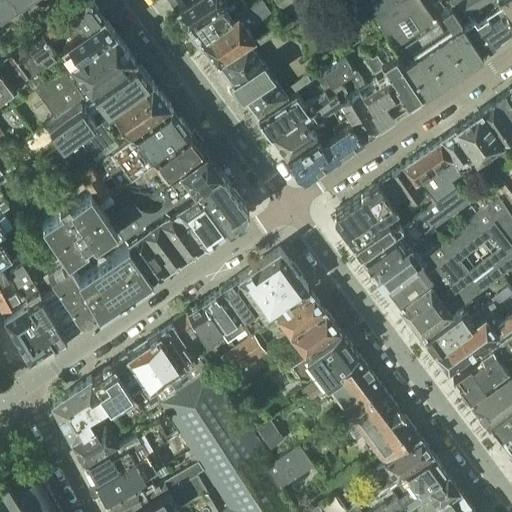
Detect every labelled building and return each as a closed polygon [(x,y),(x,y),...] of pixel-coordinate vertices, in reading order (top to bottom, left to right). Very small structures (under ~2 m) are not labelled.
[(0,0),(0,13),(19,1),(18,0),(0,0)] [(78,31),(102,14),(91,0),(80,0),(64,11),(78,31)] [(188,0),(176,8),(189,25),(225,0),(188,0)] [(246,6),(241,0),(225,0),(189,25),(200,40),(238,12),(246,6)] [(255,0),(246,6),(238,12),(200,40),(219,63),(233,53),(249,41),(255,37),(248,27),(269,8),(263,0),(255,0)] [(362,0),(387,36),(427,9),(420,0),(362,0)] [(452,0),(463,16),(487,0),(452,0)] [(511,0),(497,0),(497,1),(501,5),(511,21),(511,0)] [(446,33),(438,21),(395,49),(397,51),(403,61),(423,92),(464,65),(464,64),(482,52),(464,24),(451,5),(443,10),(455,28),(446,33)] [(482,52),(511,31),(511,21),(501,5),(487,15),(486,14),(484,16),(476,21),(474,17),(464,24),(482,52)] [(66,40),(78,31),(64,11),(52,19),(66,40)] [(66,52),(74,57),(114,29),(102,14),(78,31),(66,40),(59,45),(66,52)] [(40,28),(54,49),(59,45),(66,40),(52,19),(40,28)] [(249,41),(233,53),(252,79),(268,67),(253,46),(275,31),(272,27),(255,37),(249,41)] [(40,28),(25,38),(44,63),(57,54),(54,49),(40,28)] [(46,79),(38,85),(44,94),(58,114),(135,56),(114,29),(74,57),(44,78),(46,79)] [(37,86),(38,85),(46,79),(44,78),(37,67),(44,63),(25,38),(11,48),(36,85),(37,86)] [(24,96),(17,87),(17,86),(17,85),(26,79),(33,88),(36,85),(11,48),(0,56),(0,66),(22,97),(24,96)] [(423,92),(403,61),(397,51),(394,53),(382,62),(376,52),(371,56),(369,53),(364,56),(373,72),(383,66),(388,74),(389,73),(393,80),(391,82),(399,93),(387,102),(393,113),(423,92)] [(238,89),(252,79),(233,53),(219,63),(238,89)] [(362,134),(364,133),(380,122),(359,85),(358,86),(351,91),(341,75),(349,70),(351,65),(345,55),(324,69),(336,89),(335,90),(340,98),(339,98),(348,112),(362,134)] [(66,144),(81,133),(150,77),(135,56),(58,114),(48,121),(66,144)] [(12,105),(22,97),(0,66),(0,98),(8,93),(12,98),(8,100),(12,105)] [(271,105),(287,93),(294,89),(295,89),(311,78),(306,72),(284,88),(268,67),(252,79),(271,105)] [(294,89),(287,93),(271,105),(257,114),(272,134),(303,113),(335,90),(336,89),(324,69),(311,78),(319,91),(303,101),(295,89),(294,89)] [(359,85),(380,122),(393,113),(387,102),(399,93),(391,82),(393,80),(389,73),(388,74),(379,80),(376,75),(365,82),(357,70),(351,74),(358,86),(359,85)] [(150,77),(81,133),(99,158),(170,102),(150,77)] [(271,105),(252,79),(238,89),(257,114),(271,105)] [(303,113),(272,134),(284,150),(287,154),(316,134),(313,130),(308,123),(316,117),(315,115),(339,98),(340,98),(335,90),(303,113)] [(511,128),(511,127),(511,103),(504,93),(491,103),(511,133),(511,128)] [(170,102),(99,158),(79,172),(99,199),(163,150),(190,129),(170,102)] [(511,133),(491,103),(477,112),(500,145),(504,142),(511,154),(511,133)] [(332,155),(362,134),(348,112),(318,133),(332,155)] [(476,162),(500,145),(477,112),(452,129),(476,162)] [(110,216),(205,148),(190,129),(163,150),(99,199),(110,216)] [(481,168),(476,162),(452,129),(439,138),(466,178),(481,168)] [(332,155),(318,133),(316,134),(287,154),(300,171),(307,172),(332,155)] [(439,138),(419,151),(400,165),(420,194),(422,193),(427,199),(433,194),(436,199),(447,193),(457,185),(466,178),(439,138)] [(191,187),(219,168),(205,148),(110,216),(116,226),(117,225),(123,233),(190,186),(191,187)] [(32,190),(47,179),(34,161),(19,171),(32,190)] [(378,179),(379,180),(397,209),(401,206),(396,199),(406,192),(412,200),(420,194),(400,165),(378,179)] [(188,222),(235,189),(219,168),(191,187),(195,192),(168,211),(188,222)] [(98,312),(150,278),(125,241),(78,275),(68,261),(116,226),(110,216),(99,199),(79,172),(30,206),(44,226),(68,258),(64,260),(98,312)] [(379,180),(360,193),(377,221),(387,213),(388,215),(393,212),(397,209),(379,180)] [(373,268),(385,284),(423,257),(421,255),(415,247),(421,242),(420,240),(436,227),(435,226),(469,201),(457,185),(447,193),(436,199),(413,216),(422,229),(409,238),(411,241),(373,268)] [(246,214),(248,206),(235,189),(188,222),(203,242),(246,214)] [(360,193),(334,209),(333,215),(351,239),(377,221),(360,193)] [(511,215),(499,195),(421,255),(423,257),(385,284),(404,309),(464,262),(459,257),(490,232),(495,238),(511,225),(511,215)] [(9,207),(5,200),(0,203),(0,206),(2,211),(9,207)] [(0,229),(2,229),(14,219),(12,215),(8,217),(4,211),(0,212),(0,229)] [(188,222),(168,211),(125,241),(150,278),(203,242),(188,222)] [(387,213),(377,221),(351,239),(362,254),(401,224),(402,224),(393,212),(388,215),(387,213)] [(402,224),(401,224),(362,254),(373,268),(411,241),(409,238),(422,229),(413,216),(402,224)] [(14,219),(2,229),(0,229),(0,261),(1,261),(16,252),(6,236),(19,228),(14,219)] [(511,225),(495,238),(499,243),(468,268),(464,262),(404,309),(422,333),(452,310),(452,309),(511,264),(511,225)] [(28,245),(17,252),(20,256),(31,249),(28,245)] [(279,246),(260,259),(238,274),(267,315),(308,285),(279,246)] [(16,252),(1,261),(0,261),(0,287),(11,280),(6,271),(22,262),(16,252)] [(47,270),(55,281),(82,323),(98,312),(64,260),(47,270)] [(267,315),(238,274),(221,285),(249,326),(265,317),(265,316),(267,315)] [(21,298),(11,280),(0,287),(0,310),(21,298)] [(55,281),(39,292),(66,334),(82,323),(55,281)] [(248,327),(249,326),(221,285),(203,298),(222,324),(228,334),(245,322),(248,327)] [(275,315),(288,333),(323,306),(310,289),(275,315)] [(4,315),(29,358),(66,334),(39,292),(4,315)] [(188,308),(206,334),(212,343),(218,339),(215,334),(212,336),(209,332),(212,330),(212,331),(222,324),(203,298),(188,308)] [(436,351),(457,334),(476,319),(465,305),(424,336),(436,351)] [(338,326),(323,306),(288,333),(296,343),(283,352),(290,362),(303,352),(338,326)] [(491,307),(476,319),(457,334),(470,352),(474,357),(511,329),(511,310),(499,319),(491,307)] [(196,342),(206,334),(188,308),(173,318),(184,335),(179,338),(193,358),(201,356),(198,352),(201,350),(196,342)] [(173,318),(158,328),(180,359),(181,359),(193,358),(179,338),(184,335),(173,318)] [(304,393),(324,379),(339,369),(336,364),(356,349),(338,326),(303,352),(290,362),(300,376),(306,376),(309,380),(300,385),(304,393)] [(193,358),(181,359),(180,359),(158,328),(127,349),(150,386),(160,400),(211,366),(201,350),(198,352),(201,356),(193,358)] [(511,329),(474,357),(452,372),(469,394),(511,363),(511,352),(510,349),(511,347),(511,329)] [(237,370),(265,350),(252,332),(224,351),(237,370)] [(470,352),(457,334),(436,351),(448,367),(470,352)] [(145,409),(160,400),(150,386),(127,349),(113,359),(133,389),(145,409)] [(328,388),(343,407),(380,381),(356,349),(336,364),(339,369),(324,379),(304,393),(308,399),(328,388)] [(145,409),(133,389),(113,359),(93,372),(110,399),(116,408),(124,421),(145,409)] [(180,430),(196,456),(203,467),(227,504),(214,511),(296,511),(265,464),(272,459),(211,366),(160,400),(167,413),(180,430)] [(471,398),(470,398),(487,421),(488,421),(511,402),(511,369),(474,396),(471,398)] [(54,405),(71,436),(107,413),(101,404),(110,399),(93,372),(57,397),(54,405)] [(417,430),(380,381),(343,407),(351,418),(344,423),(355,437),(362,433),(380,457),(417,430)] [(511,402),(488,421),(498,435),(511,425),(511,402)] [(107,413),(114,426),(124,421),(116,408),(107,413)] [(114,426),(107,413),(71,436),(84,460),(117,440),(111,428),(114,426)] [(84,460),(94,479),(135,456),(147,450),(168,437),(158,418),(136,431),(117,440),(84,460)] [(285,435),(272,418),(257,428),(270,446),(285,435)] [(511,425),(498,435),(509,449),(511,447),(511,425)] [(319,429),(272,459),(265,464),(296,511),(304,511),(307,509),(315,504),(312,500),(325,491),(310,469),(315,466),(303,448),(323,435),(319,429)] [(376,479),(380,485),(431,450),(417,430),(380,457),(382,460),(375,465),(381,475),(376,479)] [(94,479),(104,497),(139,479),(149,472),(158,467),(147,450),(135,456),(94,479)] [(391,511),(404,504),(402,500),(446,470),(431,450),(380,485),(372,491),(378,499),(393,489),(396,495),(386,502),(384,499),(364,511),(363,511),(357,502),(341,511),(391,511)] [(124,511),(149,498),(181,481),(203,467),(196,456),(143,490),(139,479),(104,497),(111,511),(124,511)] [(0,511),(62,511),(38,468),(27,474),(14,482),(6,470),(0,473),(0,511)] [(468,511),(474,508),(446,470),(402,500),(404,504),(406,503),(410,509),(422,501),(429,511),(468,511)] [(149,498),(124,511),(168,511),(202,493),(201,492),(206,489),(197,472),(181,481),(149,498)] [(206,489),(201,492),(202,493),(213,511),(224,504),(212,485),(206,489)] [(325,511),(319,502),(315,504),(307,509),(304,511),(325,511)]
